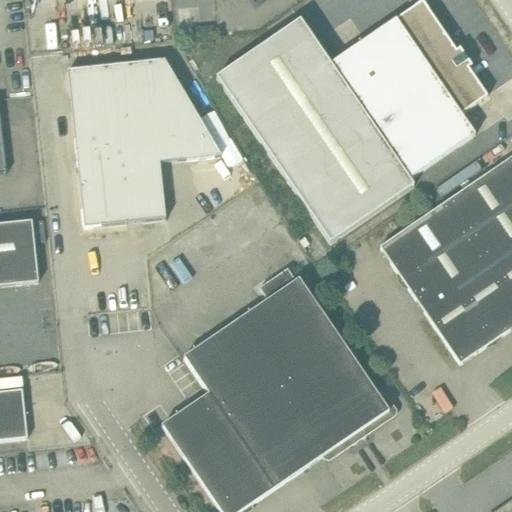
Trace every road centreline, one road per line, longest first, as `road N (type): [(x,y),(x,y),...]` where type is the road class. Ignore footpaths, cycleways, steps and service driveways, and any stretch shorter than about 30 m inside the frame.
road 1 (residential): [(370,511),(511,415)]
road 2 (residential): [(166,511),(111,443),(84,385)]
